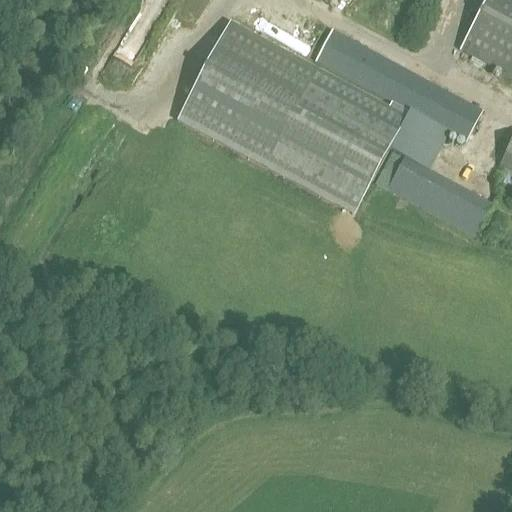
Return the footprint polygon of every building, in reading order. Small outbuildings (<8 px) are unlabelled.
[(330,0),(328,3),(348,16),(358,0),(330,0)] [(511,0),(487,0),(460,52),(511,79),(511,0)] [(259,7),(249,19),(264,33),(275,20),(259,7)] [(354,217),(410,114),(466,144),(482,115),(331,34),(315,64),(391,104),(387,112),(229,27),(178,123),(354,217)] [(124,44),(113,61),(137,77),(148,61),(124,44)] [(511,143),(499,167),(511,173),(511,143)] [(375,187),(474,240),(491,208),(392,155),(375,187)]
